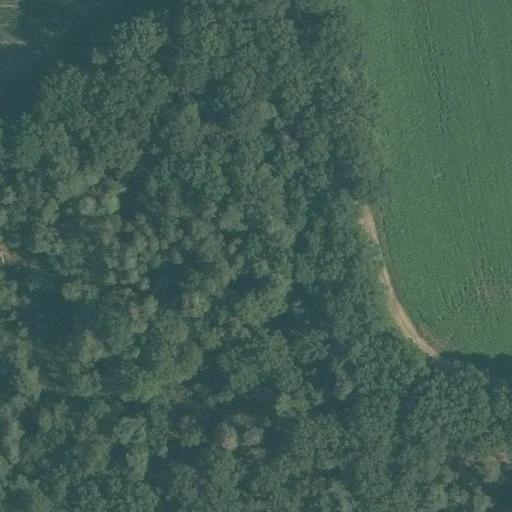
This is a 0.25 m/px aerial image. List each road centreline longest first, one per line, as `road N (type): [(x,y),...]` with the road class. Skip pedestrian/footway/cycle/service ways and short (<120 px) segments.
road 1 (track): [(292,0),(410,363),(511,379)]
road 2 (track): [(425,366),(342,452),(285,476),(181,499),(0,509)]
road 3 (track): [(183,0),(0,136)]
road 4 (track): [(425,366),(390,511)]
